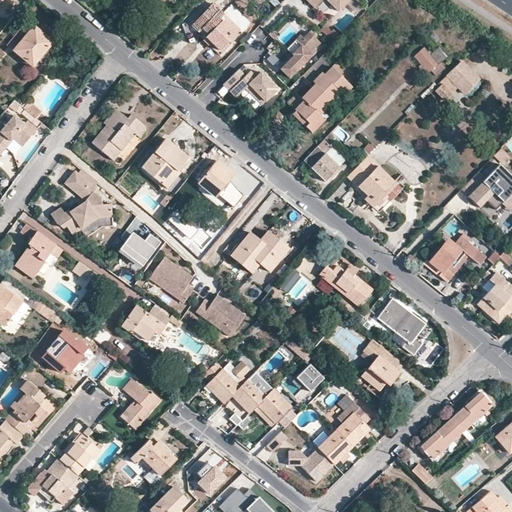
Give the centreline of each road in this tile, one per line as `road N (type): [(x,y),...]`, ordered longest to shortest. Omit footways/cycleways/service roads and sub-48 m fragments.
road 1 (residential): [(489,352),(191,108)]
road 2 (residential): [(489,352),(320,511)]
road 3 (residential): [(0,220),(124,54)]
road 4 (unknown): [(57,143),(212,280)]
road 5 (residential): [(182,414),(318,511)]
road 6 (residential): [(88,403),(0,493)]
